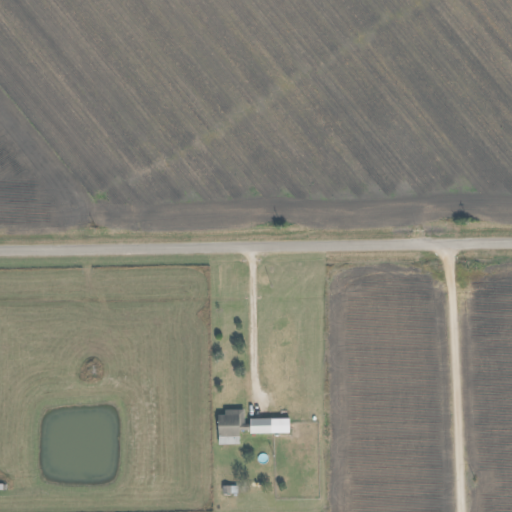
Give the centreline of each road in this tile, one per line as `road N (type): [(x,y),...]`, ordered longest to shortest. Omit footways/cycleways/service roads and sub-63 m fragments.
road 1 (residential): [(511,238),(0,244)]
road 2 (track): [(453,511),(446,239)]
